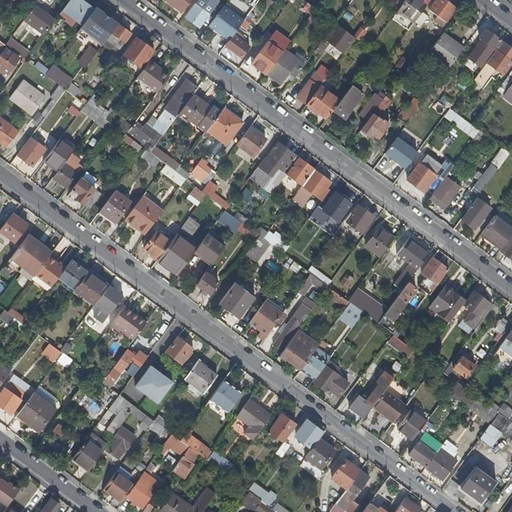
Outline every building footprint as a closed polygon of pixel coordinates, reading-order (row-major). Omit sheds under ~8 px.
[(94,10),(80,0),(70,0),(62,11),(68,16),(66,20),(72,25),(75,21),(82,26),(94,10)] [(180,13),(190,0),(167,0),(166,3),(180,13)] [(429,2),(426,0),(406,0),(397,12),(413,24),(429,2)] [(454,9),(441,0),(436,0),(428,12),(436,17),(432,22),(440,28),(454,9)] [(315,9),(307,3),(303,9),(310,15),(315,9)] [(207,14),(194,4),(184,17),(198,27),(207,14)] [(244,20),(224,5),(208,27),(228,42),(244,20)] [(55,20),(36,6),(24,22),(43,36),(55,20)] [(112,20),(99,11),(90,24),(103,33),(112,20)] [(413,24),(397,12),(392,19),(408,31),(413,24)] [(251,20),(247,17),(244,20),(228,42),(225,46),(241,58),(249,48),(237,39),(251,20)] [(131,34),(118,25),(107,40),(120,49),(131,34)] [(360,27),(353,37),(360,42),(367,32),(360,27)] [(332,29),(311,57),(317,62),(326,50),(336,57),(348,41),(332,29)] [(482,57),(485,60),(499,42),(484,31),(478,39),(483,44),(479,50),(484,55),(482,57)] [(449,68),(463,50),(443,35),(429,53),(449,68)] [(153,51),(137,39),(125,55),(140,67),(153,51)] [(266,75),(282,53),(267,41),(250,63),(266,75)] [(78,63),(86,69),(99,52),(91,46),(78,63)] [(511,65),(511,52),(502,46),(491,61),(506,73),(511,65)] [(19,59),(3,48),(0,51),(0,71),(6,76),(19,59)] [(19,48),(15,54),(25,61),(29,55),(19,48)] [(304,66),(284,51),(282,53),(266,75),(280,86),(289,75),(294,79),(304,66)] [(449,68),(429,53),(427,57),(447,71),(449,68)] [(120,60),(120,59),(114,54),(103,69),(106,72),(109,74),(113,70),(120,60)] [(404,57),(395,68),(410,80),(415,73),(406,66),(410,61),(404,57)] [(481,72),(485,65),(474,57),(469,64),(481,72)] [(159,67),(150,60),(137,79),(158,94),(170,78),(162,72),(158,69),(159,67)] [(38,63),(34,68),(45,76),(49,71),(38,63)] [(494,71),(485,65),(481,72),(472,84),(480,90),(494,71)] [(49,71),(45,76),(56,84),(63,90),(66,92),(71,84),(73,82),(62,74),(52,67),(49,71)] [(511,71),(499,88),(504,92),(511,80),(511,84),(503,97),(511,103),(511,71)] [(104,81),(109,74),(106,72),(100,79),(103,82),(104,81)] [(296,98),(306,105),(325,80),(315,73),(296,98)] [(20,78),(6,97),(30,114),(44,95),(20,78)] [(325,80),(306,105),(326,120),(332,111),(339,102),(326,92),(332,85),(325,80)] [(140,123),(129,138),(140,147),(144,150),(150,154),(155,147),(178,117),(194,95),(198,90),(188,83),(158,123),(151,118),(145,126),(140,123)] [(63,90),(56,84),(48,96),(50,98),(39,112),(44,116),(63,90)] [(71,84),(66,92),(75,98),(80,91),(71,84)] [(339,102),(332,111),(342,118),(361,92),(352,85),(339,102)] [(379,91),(370,103),(376,108),(377,109),(386,96),(379,91)] [(211,107),(194,95),(178,117),(188,125),(189,123),(196,129),(197,127),(206,134),(208,131),(222,112),(212,105),(211,107)] [(391,100),(386,96),(377,109),(361,129),(370,135),(371,133),(381,141),(386,133),(384,131),(387,128),(386,127),(389,123),(382,118),(381,120),(377,117),(381,111),(382,111),(391,100)] [(91,100),(86,106),(106,122),(111,115),(91,100)] [(399,120),(406,126),(422,105),(415,100),(399,120)] [(438,101),(432,107),(441,115),(447,108),(438,101)] [(367,120),(376,108),(370,103),(361,115),(367,120)] [(71,104),(67,111),(77,117),(81,111),(71,104)] [(226,107),(224,110),(240,122),(242,119),(226,107)] [(222,112),(208,131),(227,146),(235,135),(232,133),(240,122),(224,110),(222,112)] [(466,112),(461,118),(472,126),(476,120),(466,112)] [(0,141),(1,143),(13,127),(0,117),(0,141)] [(121,119),(115,128),(125,135),(126,137),(133,128),(121,119)] [(31,122),(17,140),(23,145),(28,137),(37,126),(31,122)] [(250,129),(238,145),(254,157),(266,141),(250,129)] [(450,147),(457,137),(450,131),(443,142),(450,147)] [(126,137),(125,135),(120,142),(136,154),(140,147),(129,138),(126,137)] [(16,153),(15,155),(31,166),(44,149),(28,137),(23,145),(16,153)] [(17,140),(10,149),(16,153),(23,145),(17,140)] [(72,150),(58,140),(44,159),(58,170),(63,162),(72,150)] [(268,159),(266,158),(258,169),(273,180),(280,170),(287,175),(299,159),(279,144),(268,159)] [(155,147),(150,154),(159,161),(165,165),(177,174),(180,170),(182,167),(155,147)] [(498,168),(510,153),(502,147),(490,162),(498,168)] [(389,149),(379,162),(385,167),(395,154),(389,149)] [(150,154),(144,150),(139,158),(153,168),(159,161),(150,154)] [(58,170),(44,159),(41,162),(56,173),(58,170)] [(314,171),(299,159),(287,175),(286,176),(302,188),(314,171)] [(420,164),(407,180),(423,192),(436,176),(435,175),(439,170),(425,159),(421,165),(420,164)] [(191,175),(207,186),(210,182),(215,176),(215,175),(208,170),(211,167),(202,160),(191,175)] [(78,173),(63,162),(58,170),(56,173),(52,178),(66,189),(78,173)] [(438,175),(444,179),(453,167),(448,163),(438,175)] [(177,174),(165,165),(160,171),(180,186),(185,180),(177,174)] [(474,187),(479,192),(496,169),(491,165),(482,176),(478,173),(474,178),(478,181),(474,187)] [(180,170),(177,174),(185,180),(186,181),(189,177),(180,170)] [(331,184),(314,171),(302,188),(298,193),(314,205),(315,205),(322,196),(319,194),(322,190),(325,192),(328,188),(331,184)] [(462,188),(447,176),(433,195),(448,207),(462,188)] [(101,193),(81,177),(69,193),(89,208),(101,193)] [(214,194),(218,189),(210,182),(207,186),(202,193),(205,195),(225,210),(227,211),(231,206),(214,194)] [(202,193),(195,187),(187,197),(197,205),(205,195),(202,193)] [(246,187),(239,198),(248,203),(255,192),(246,187)] [(319,207),(331,191),(328,188),(325,192),(322,190),(319,194),(322,196),(315,205),(314,205),(307,215),(311,218),(312,216),(319,207)] [(131,202),(114,190),(98,211),(115,224),(131,202)] [(319,207),(312,216),(324,225),(330,217),(339,223),(351,206),(335,194),(323,210),(319,207)] [(162,210),(142,195),(128,214),(140,223),(137,227),(145,233),(162,210)] [(448,207),(433,195),(429,200),(444,211),(448,207)] [(490,210),(476,199),(461,220),(473,230),(480,220),(481,221),(490,210)] [(357,206),(345,222),(363,235),(375,219),(357,206)] [(227,211),(225,210),(222,214),(236,224),(239,220),(233,216),(227,211)] [(236,210),(233,216),(239,220),(241,222),(248,227),(252,222),(236,210)] [(27,225),(12,214),(0,230),(0,231),(14,242),(27,225)] [(140,223),(128,214),(125,218),(137,227),(140,223)] [(196,222),(189,217),(170,242),(165,248),(167,249),(157,262),(166,269),(176,255),(170,251),(181,237),(187,242),(197,228),(194,225),(196,222)] [(511,234),(511,229),(495,217),(481,235),(500,250),(511,235),(511,234)] [(248,227),(241,222),(237,228),(254,241),(259,235),(255,232),(248,227)] [(287,229),(277,222),(269,232),(264,239),(269,243),(284,254),(287,250),(281,246),(283,241),(286,236),(287,229)] [(260,225),(255,232),(259,235),(264,239),(269,232),(260,225)] [(384,255),(394,240),(380,229),(369,244),(384,255)] [(226,242),(210,230),(195,249),(212,262),(226,242)] [(165,248),(170,242),(155,231),(142,248),(157,259),(165,248)] [(511,234),(511,235),(500,250),(499,251),(511,260),(511,234)] [(52,253),(28,235),(11,258),(35,276),(48,258),(50,256),(52,253)] [(264,239),(259,235),(254,241),(245,254),(259,264),(269,251),(265,248),(269,243),(264,239)] [(396,285),(403,291),(408,284),(428,256),(409,242),(398,256),(411,265),(396,285)] [(50,256),(48,258),(64,270),(66,268),(50,256)] [(271,256),(265,267),(276,273),(282,262),(271,256)] [(293,261),(288,257),(283,266),(287,269),(293,261)] [(64,270),(48,258),(35,276),(51,288),(58,278),(64,270)] [(422,298),(427,302),(449,271),(433,259),(422,274),(429,279),(426,283),(424,281),(420,287),(427,292),(422,298)] [(64,270),(58,278),(74,291),(75,291),(89,271),(81,266),(80,268),(70,262),(66,268),(64,270)] [(298,268),(293,264),(289,270),(294,273),(298,268)] [(310,274),(305,270),(301,275),(306,279),(310,274)] [(109,286),(89,271),(75,291),(94,306),(95,304),(109,286)] [(218,282),(205,272),(196,284),(209,294),(218,282)] [(318,280),(310,274),(306,279),(297,291),(303,296),(312,285),(322,293),(323,292),(327,286),(318,280)] [(322,274),(318,280),(327,286),(329,287),(332,282),(322,274)] [(347,287),(352,277),(345,274),(340,284),(347,287)] [(51,288),(35,276),(31,281),(47,293),(49,290),(51,288)] [(218,304),(238,319),(254,297),(234,282),(218,304)] [(387,313),(384,318),(392,324),(417,291),(408,284),(403,291),(387,313)] [(122,297),(109,286),(95,304),(110,314),(122,297)] [(329,287),(327,286),(323,292),(345,307),(349,302),(329,287)] [(461,309),(465,304),(452,294),(453,293),(446,288),(431,309),(451,323),(461,309)] [(357,291),(349,302),(362,312),(379,324),(384,318),(387,313),(357,291)] [(296,309),(303,296),(296,293),(290,306),(296,309)] [(489,305),(473,293),(465,304),(461,309),(469,315),(461,325),(472,333),(480,322),(483,324),(493,310),(488,306),(489,305)] [(282,313),(264,300),(247,324),(257,332),(265,337),(275,322),(282,313)] [(349,302),(345,307),(358,317),(362,312),(349,302)] [(287,317),(282,313),(275,322),(280,326),(277,330),(280,332),(272,343),(282,350),(286,345),(283,343),(291,330),(295,332),(299,327),(301,324),(298,322),(307,308),(301,303),(286,325),(283,323),(287,317)] [(0,314),(1,315),(0,316),(9,323),(13,317),(8,313),(0,307),(0,314)] [(145,322),(125,307),(111,324),(117,329),(126,335),(121,341),(127,346),(145,322)] [(12,308),(8,313),(13,317),(23,324),(27,319),(12,308)] [(502,335),(511,324),(504,319),(496,330),(502,335)] [(323,337),(332,345),(348,327),(340,320),(323,337)] [(36,322),(31,330),(40,337),(46,329),(36,322)] [(511,324),(503,337),(511,343),(511,324)] [(281,353),(301,367),(316,346),(320,342),(299,327),(295,332),(286,345),(282,350),(281,353)] [(126,335),(117,329),(113,335),(121,341),(126,335)] [(261,342),(265,337),(257,332),(254,337),(261,342)] [(392,334),(387,340),(395,346),(399,340),(392,334)] [(180,363),(191,348),(177,337),(166,352),(180,363)] [(74,343),(69,339),(60,351),(61,353),(65,356),(74,343)] [(399,340),(395,346),(408,356),(413,350),(399,340)] [(53,346),(46,341),(39,350),(46,355),(53,346)] [(316,346),(301,367),(314,377),(326,361),(320,357),(324,352),(316,346)] [(125,349),(100,382),(107,387),(124,364),(127,360),(131,363),(137,368),(146,356),(135,348),(131,354),(125,349)] [(65,356),(61,353),(57,359),(63,364),(68,357),(65,356)] [(476,366),(460,355),(451,367),(467,378),(476,366)] [(0,382),(3,378),(4,379),(18,360),(12,356),(5,366),(2,364),(0,366),(0,382)] [(338,365),(328,358),(326,361),(314,377),(313,379),(329,391),(331,388),(339,394),(349,381),(334,371),(338,365)] [(202,392),(215,374),(196,360),(184,378),(202,392)] [(151,366),(135,387),(157,403),(173,382),(151,366)] [(365,397),(373,403),(385,387),(394,375),(388,371),(387,373),(383,369),(372,383),(375,385),(365,397)] [(226,411),(240,393),(222,380),(208,398),(226,411)] [(466,388),(456,381),(451,387),(472,402),(477,396),(466,388)] [(19,409),(27,398),(21,393),(17,398),(12,394),(17,388),(9,382),(0,393),(0,405),(10,413),(15,407),(19,409)] [(86,391),(80,386),(70,400),(74,403),(74,402),(76,403),(76,404),(98,420),(101,416),(112,401),(117,394),(112,390),(101,406),(94,401),(96,399),(91,395),(89,398),(84,393),(86,391)] [(373,403),(371,405),(393,421),(407,402),(385,387),(373,403)] [(55,408),(32,391),(27,398),(19,409),(15,414),(25,422),(28,418),(40,428),(55,408)] [(124,399),(117,394),(112,401),(118,405),(120,402),(126,407),(120,414),(107,432),(113,436),(120,427),(130,412),(134,407),(124,399)] [(490,406),(477,396),(472,402),(469,407),(484,418),(491,408),(490,406)] [(161,426),(170,414),(168,413),(175,405),(168,399),(152,420),(161,426)] [(247,400),(235,418),(247,427),(257,433),(270,416),(247,400)] [(112,401),(101,416),(107,421),(115,411),(120,414),(126,407),(120,402),(118,405),(112,401)] [(493,403),(490,406),(491,408),(497,412),(510,421),(511,418),(511,411),(508,409),(506,412),(493,403)] [(152,420),(134,407),(130,412),(142,421),(139,425),(145,430),(147,427),(152,420)] [(497,412),(491,408),(484,418),(490,422),(494,417),(497,412)] [(69,415),(63,410),(50,427),(60,435),(65,428),(64,427),(66,424),(64,423),(69,415)] [(395,430),(411,442),(420,429),(424,423),(408,412),(395,430)] [(511,422),(510,421),(497,412),(494,417),(511,430),(511,422)] [(276,437),(282,442),(284,440),(295,425),(280,414),(266,434),(274,440),(276,437)] [(511,430),(494,417),(490,422),(501,431),(511,438),(511,430)] [(420,429),(424,431),(426,433),(434,423),(428,418),(424,423),(420,429)] [(161,426),(152,420),(147,427),(160,436),(161,435),(165,430),(161,426)] [(306,445),(311,449),(318,440),(322,434),(304,420),(292,435),(299,440),(306,445)] [(501,431),(490,422),(478,438),(490,446),(501,431)] [(177,438),(183,431),(176,426),(170,433),(177,438)] [(135,437),(120,427),(113,436),(106,446),(104,449),(119,459),(135,437)] [(257,433),(247,427),(243,432),(253,439),(257,433)] [(169,433),(165,430),(161,435),(166,438),(169,433)] [(205,448),(183,431),(177,438),(189,447),(196,452),(200,455),(205,448)] [(424,431),(418,440),(435,453),(441,445),(442,444),(426,433),(424,431)] [(104,449),(106,446),(89,433),(71,457),(89,470),(104,449)] [(170,433),(169,433),(166,438),(155,454),(160,459),(171,444),(184,454),(189,447),(177,438),(170,433)] [(442,444),(441,445),(454,455),(460,448),(446,438),(442,444)] [(289,444),(284,440),(282,442),(277,451),(282,454),(289,444)] [(333,451),(318,440),(311,449),(304,458),(319,470),(333,451)] [(409,453),(426,466),(435,453),(418,440),(409,453)] [(435,453),(426,466),(442,478),(457,458),(454,455),(441,445),(435,453)] [(196,452),(189,447),(184,454),(172,470),(183,478),(194,463),(190,461),(196,452)] [(209,456),(206,460),(222,472),(226,468),(209,456)] [(332,479),(346,490),(360,471),(345,461),(332,479)] [(476,465),(460,485),(480,500),(495,479),(476,465)] [(150,470),(146,467),(126,495),(143,507),(160,482),(148,473),(150,470)] [(132,483),(115,471),(104,487),(120,499),(132,483)] [(368,477),(360,471),(346,490),(341,496),(349,502),(350,501),(368,477)] [(0,479),(0,504),(6,509),(7,508),(18,493),(6,484),(4,487),(0,484),(0,483),(2,481),(0,479)] [(246,492),(247,491),(242,487),(231,502),(236,506),(239,502),(246,492)] [(250,487),(247,491),(268,507),(276,496),(271,492),(266,498),(250,487)] [(160,511),(161,511),(200,511),(201,511),(212,495),(205,490),(191,510),(171,495),(160,511)] [(260,502),(246,492),(239,502),(251,511),(253,508),(255,510),(260,503),(260,502)] [(349,502),(341,496),(336,504),(345,511),(346,511),(352,511),(357,506),(350,501),(349,502)] [(420,511),(421,511),(404,499),(394,511),(420,511)] [(290,511),(276,501),(270,508),(275,511),(290,511)] [(56,511),(59,508),(51,502),(42,511),(56,511)] [(272,511),(260,503),(255,510),(258,511),(272,511)]
